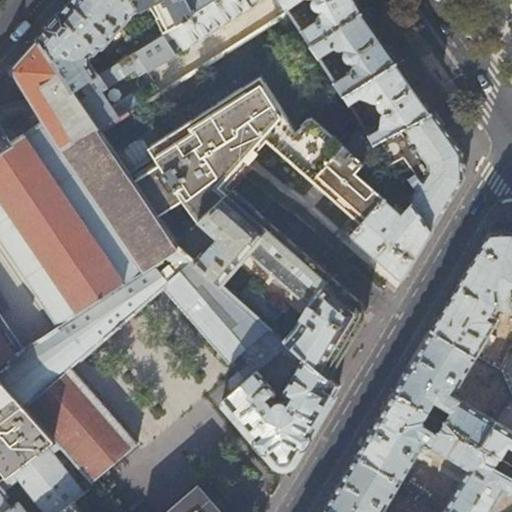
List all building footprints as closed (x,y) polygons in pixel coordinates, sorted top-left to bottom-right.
[(137,11),(138,9),(139,7),(135,0),(70,0),(66,6),(38,37),(39,38),(73,90),(92,78),(98,74),(92,64),(90,64),(90,56),(92,54),(93,55),(95,55),(96,54),(101,48),(102,48),(104,48),(105,47),(131,17),(132,15),(131,14),(137,11)] [(187,0),(135,0),(139,7),(138,9),(150,4),(158,18),(162,17),(168,30),(174,27),(194,13),(187,0)] [(249,9),(247,5),(244,0),(216,0),(194,13),(174,27),(178,35),(187,48),(213,31),(221,26),(249,9)] [(187,0),(194,13),(216,0),(187,0)] [(356,0),(281,0),(289,11),(305,0),(317,0),(317,4),(317,5),(317,6),(318,7),(318,8),(319,9),(320,9),(321,9),(324,16),(321,22),(303,33),(307,39),(312,47),(362,12),(356,0)] [(373,28),(362,12),(312,47),(320,60),(332,51),(335,56),(345,57),(345,59),(346,60),(348,62),(351,64),(352,64),(354,65),(351,74),(336,84),(340,91),(345,97),(397,61),(373,28)] [(294,18),(297,24),(302,20),(299,15),(294,18)] [(145,45),(161,35),(149,18),(147,17),(144,17),(143,17),(139,20),(138,22),(137,25),(137,26),(145,45)] [(178,35),(174,27),(168,30),(161,35),(145,45),(98,74),(92,78),(102,93),(136,70),(139,76),(175,53),(168,41),(178,35)] [(100,130),(73,90),(39,38),(38,39),(13,67),(12,66),(10,68),(29,95),(36,105),(45,118),(34,126),(21,135),(13,140),(10,135),(2,124),(0,122),(0,236),(1,238),(60,327),(82,359),(164,286),(170,280),(155,264),(170,255),(187,265),(193,259),(187,253),(177,245),(165,226),(128,172),(119,158),(100,130)] [(415,87),(397,61),(345,97),(352,108),(365,99),(382,102),(382,104),(382,106),(383,107),(386,109),(382,125),(368,133),(375,143),(433,112),(415,87)] [(324,65),(331,77),(336,73),(328,62),(324,65)] [(153,155),(128,172),(165,226),(183,206),(201,222),(228,196),(220,190),(215,186),(233,174),(241,165),(261,140),(298,171),(330,197),(361,222),(380,200),(384,196),(355,170),(363,161),(313,112),(298,127),(261,74),(148,147),(153,155)] [(102,93),(92,78),(73,90),(100,130),(141,105),(138,100),(130,105),(128,103),(114,112),(102,93)] [(355,113),(362,124),(366,120),(360,110),(355,113)] [(445,129),(433,112),(375,143),(385,159),(398,179),(399,181),(412,201),(432,231),(449,202),(463,178),(462,153),(445,129)] [(393,190),(399,181),(398,179),(384,196),(380,200),(361,222),(351,234),(403,279),(417,256),(432,231),(412,201),(406,209),(397,201),(394,204),(386,198),(393,190)] [(228,196),(201,222),(216,243),(198,263),(228,289),(255,251),(273,226),(233,192),(228,196)] [(273,226),(255,251),(311,308),(297,328),(285,339),(329,379),(337,365),(361,325),(364,319),(365,313),(364,308),(363,306),(358,300),(273,226)] [(511,230),(490,231),(432,328),(476,356),(483,344),(489,347),(495,337),(489,334),(501,314),(496,311),(499,306),(511,306),(511,230)] [(0,378),(56,442),(62,449),(88,479),(92,483),(95,487),(114,509),(159,469),(72,368),(82,359),(60,327),(27,348),(0,307),(0,238),(1,238),(0,236),(0,378)] [(182,240),(177,245),(187,253),(191,249),(182,240)] [(222,401),(246,429),(245,430),(253,440),(254,440),(278,467),(290,466),(299,451),(339,387),(329,379),(285,339),(276,332),(236,296),(228,289),(198,263),(193,259),(187,265),(170,280),(164,286),(231,362),(241,377),(208,405),(212,410),(222,401)] [(239,293),(236,296),(276,332),(279,328),(271,320),(274,317),(257,300),(253,304),(247,299),(246,300),(239,293)] [(453,394),(476,356),(432,328),(413,359),(394,391),(428,412),(445,422),(482,444),(496,420),(490,417),(453,394)] [(0,378),(0,464),(10,476),(14,473),(56,442),(0,378)] [(421,422),(428,412),(394,391),(376,421),(357,454),(401,480),(424,441),(470,468),(446,507),(455,511),(491,511),(505,489),(511,492),(511,461),(482,444),(445,422),(439,433),(421,422)] [(511,430),(496,420),(482,444),(511,461),(511,430)] [(55,455),(62,449),(56,442),(14,473),(20,481),(43,511),(62,511),(95,487),(92,483),(88,479),(79,487),(71,476),(74,474),(70,469),(67,471),(55,455)] [(382,511),(401,480),(357,454),(338,486),(321,511),(455,511),(446,507),(442,511),(382,511)] [(20,481),(14,473),(10,476),(0,483),(0,511),(26,511),(20,503),(13,509),(7,501),(11,499),(6,492),(20,481)] [(116,511),(114,509),(95,487),(62,511),(116,511)] [(220,511),(198,487),(168,511),(220,511)]
